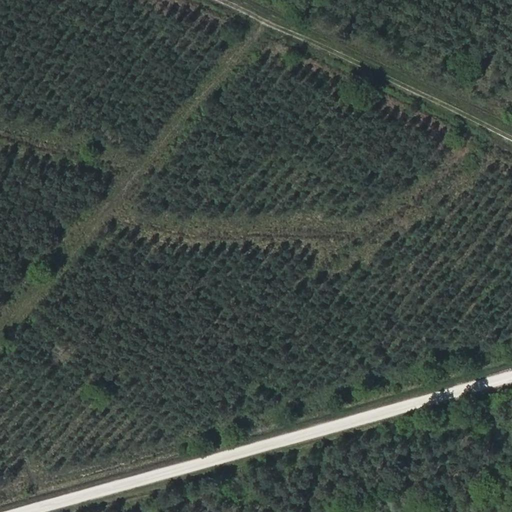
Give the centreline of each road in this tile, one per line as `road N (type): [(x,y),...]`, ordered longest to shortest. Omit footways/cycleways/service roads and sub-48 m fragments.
road 1 (track): [(511,376),(31,511)]
road 2 (track): [(0,347),(276,17)]
road 3 (track): [(239,0),(511,129)]
road 4 (track): [(0,131),(151,167)]
